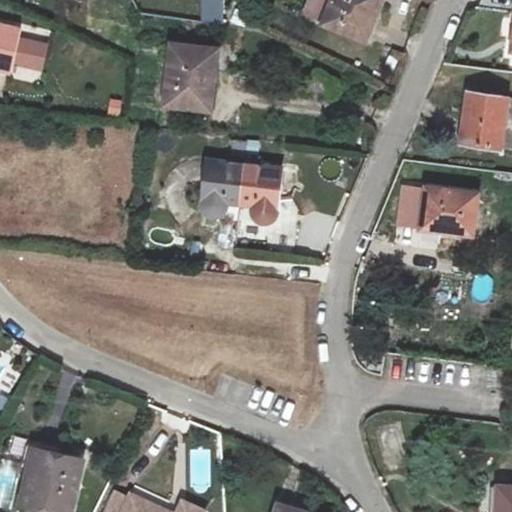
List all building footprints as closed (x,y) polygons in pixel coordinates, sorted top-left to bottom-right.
[(203,0),(204,17),(225,15),(224,0),(203,0)] [(378,12),(382,0),(310,0),(305,14),(324,22),(323,24),(363,40),(375,11),(378,12)] [(0,69),(12,72),(22,30),(0,25),(0,69)] [(213,49),(173,44),(166,106),(209,111),(213,72),(217,72),(218,60),(212,59),(213,49)] [(511,98),(469,92),(461,143),(511,150),(511,98)] [(232,157),(245,159),(247,142),(234,141),(232,157)] [(254,143),(248,142),(245,165),(252,166),(254,143)] [(241,204),(245,165),(208,161),(202,205),(203,210),(208,216),(211,217),(215,217),(220,215),(224,211),(227,202),(241,204)] [(245,165),(241,204),(253,205),(253,212),(253,214),(256,219),(259,221),(266,223),(273,219),(275,216),(281,169),(252,166),(245,165)] [(473,229),(477,194),(426,188),(422,226),(439,228),(439,231),(463,233),(463,228),(473,229)] [(416,271),(413,296),(461,301),(464,276),(416,271)] [(189,448),(192,491),(211,490),(208,447),(189,448)] [(70,511),(82,462),(33,451),(21,502),(63,511),(70,511)] [(511,511),(511,487),(499,487),(497,511),(511,511)] [(168,511),(131,494),(130,496),(116,490),(105,511),(168,511)]
